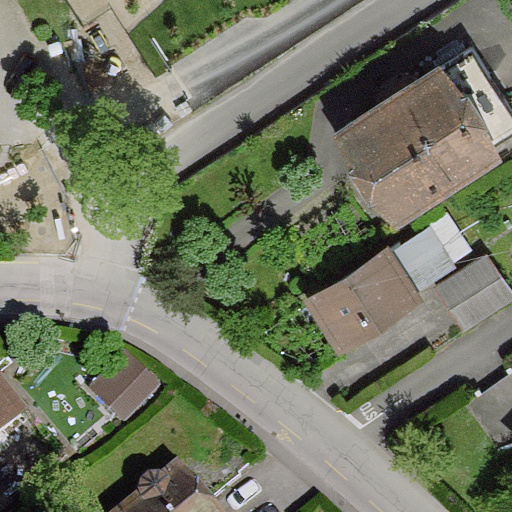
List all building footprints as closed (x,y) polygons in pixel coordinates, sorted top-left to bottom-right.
[(437,71),(485,147),(511,130),(511,104),(475,47),(437,71)] [(437,71),(352,127),(401,201),(485,147),(437,71)] [(429,227),(384,255),(408,291),(453,263),(429,227)] [(384,255),(321,297),(345,333),(408,291),(384,255)] [(511,295),(511,290),(488,257),(441,287),(467,324),(511,295)] [(159,390),(130,364),(104,390),(132,416),(159,390)] [(0,389),(0,436),(24,418),(0,389)] [(206,511),(204,508),(179,479),(139,511),(206,511)]
